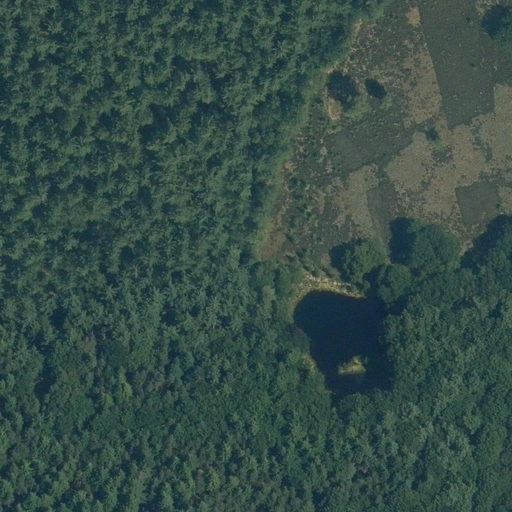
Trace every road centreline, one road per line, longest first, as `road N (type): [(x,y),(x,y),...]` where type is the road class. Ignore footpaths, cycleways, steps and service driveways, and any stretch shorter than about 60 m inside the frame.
road 1 (track): [(300,99),(0,109)]
road 2 (track): [(382,0),(300,99)]
